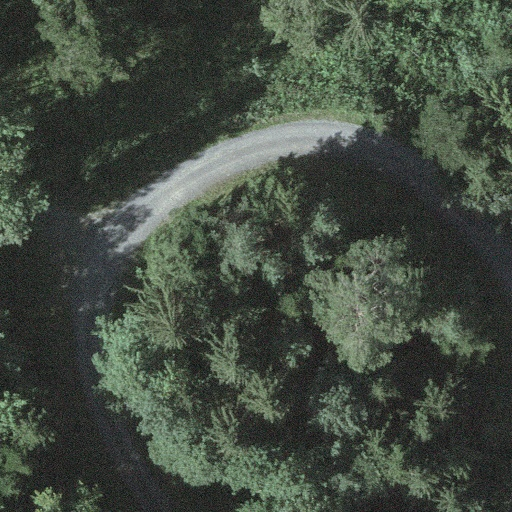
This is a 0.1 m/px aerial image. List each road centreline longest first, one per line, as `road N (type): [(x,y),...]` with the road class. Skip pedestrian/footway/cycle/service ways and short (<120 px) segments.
road 1 (track): [(511,264),(443,198),(347,152),(196,172),(114,250),(89,310),(95,387),(168,511)]
road 2 (track): [(114,250),(0,184)]
